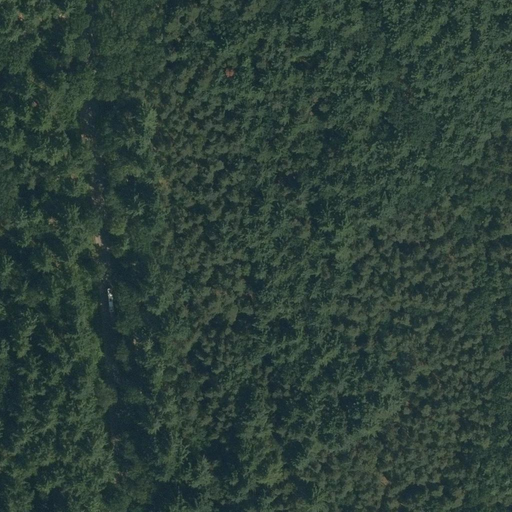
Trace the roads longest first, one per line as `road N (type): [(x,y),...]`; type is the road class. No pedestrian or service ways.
road 1 (tertiary): [(123,511),(85,0)]
road 2 (track): [(86,47),(165,32),(243,4)]
